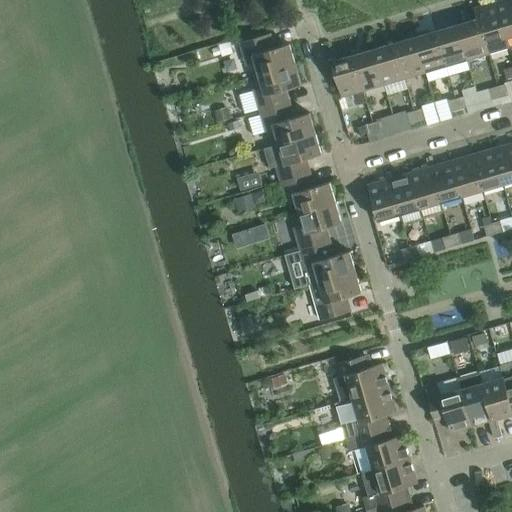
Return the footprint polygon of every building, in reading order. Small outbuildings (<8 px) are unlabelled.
[(511,0),(503,0),(496,2),(506,38),(511,36),(511,0)] [(496,2),(474,9),(477,19),(478,19),(485,44),(486,44),(489,54),(509,48),(506,38),(496,2)] [(477,19),(457,25),(467,61),(488,54),(489,54),(486,44),(485,44),(478,19),(477,19)] [(457,25),(436,31),(447,67),(467,61),(457,25)] [(436,31),(416,37),(426,73),(447,67),(436,31)] [(256,63),(259,75),(295,64),(289,44),(275,48),(270,34),(240,42),(247,66),(256,63)] [(416,37),(395,43),(405,79),(426,73),(416,37)] [(229,42),(219,45),(222,56),(233,53),(229,42)] [(395,43),(374,49),(384,85),(405,79),(395,43)] [(374,49),(354,55),(364,91),(384,85),(374,49)] [(354,55),(332,62),(342,97),(364,91),(354,55)] [(295,64),(259,75),(263,87),(254,89),(261,112),(291,103),(286,89),(302,85),(295,64)] [(506,84),(498,87),(501,98),(509,95),(506,84)] [(501,98),(498,87),(490,89),(493,100),(501,98)] [(509,95),(501,98),(503,105),(511,102),(509,95)] [(464,97),(456,99),(459,110),(467,108),(464,97)] [(459,110),(456,99),(448,101),(451,112),(459,110)] [(291,103),(261,112),(267,135),(276,132),(279,144),(316,133),(310,113),(295,117),(291,103)] [(422,109),(414,111),(418,122),(426,120),(422,109)] [(229,111),(216,115),(218,122),(231,118),(229,111)] [(418,122),(414,111),(406,113),(410,124),(418,122)] [(238,121),(228,124),(230,130),(240,128),(238,121)] [(381,121),(373,123),(376,134),(384,132),(381,121)] [(376,134),(373,123),(365,125),(368,137),(376,134)] [(384,132),(376,134),(378,140),(386,138),(384,132)] [(316,133),(279,144),(283,156),(274,159),(281,181),(311,172),(307,158),(322,154),(316,133)] [(511,143),(493,149),(503,184),(511,181),(511,143)] [(493,149),(472,155),(483,190),(503,184),(493,149)] [(472,155),(452,161),(462,196),(483,190),(472,155)] [(452,161),(431,167),(441,202),(462,196),(452,161)] [(431,167),(410,173),(420,208),(441,202),(431,167)] [(311,172),(281,181),(287,204),(296,201),(300,213),(336,203),(330,182),(315,186),(311,172)] [(410,173),(389,179),(400,215),(420,208),(410,173)] [(400,215),(389,179),(368,185),(378,221),(400,215)] [(266,189),(252,193),(255,202),(256,204),(265,201),(268,196),(266,189)] [(252,193),(235,199),(237,207),(255,202),(252,193)] [(336,203),(300,213),(303,225),(294,228),(301,251),(331,242),(327,228),(342,223),(336,203)] [(500,221),(492,223),(495,234),(503,232),(500,221)] [(265,223),(232,234),(237,248),(270,238),(265,223)] [(495,234),(492,223),(484,226),(487,237),(495,234)] [(459,233),(451,235),(454,246),(462,244),(459,233)] [(454,246),(451,235),(443,238),(446,249),(454,246)] [(331,242),(301,251),(311,285),(356,272),(350,251),(335,256),(331,242)] [(417,245),(409,247),(412,259),(420,256),(417,245)] [(412,259),(409,247),(401,250),(404,261),(412,259)] [(356,272),(311,285),(321,320),(351,311),(347,297),(363,292),(356,272)] [(258,291),(245,295),(248,302),(260,298),(258,291)] [(485,332),(472,336),(475,345),(488,342),(485,332)] [(466,337),(450,341),(454,354),(470,349),(466,337)] [(423,348),(414,351),(417,363),(426,360),(423,348)] [(340,377),(335,378),(341,402),(353,398),(390,388),(383,363),(368,368),(364,356),(336,364),(340,377)] [(511,361),(500,366),(503,377),(511,406),(511,361)] [(458,378),(462,389),(473,426),(489,421),(488,418),(492,416),(482,383),(483,383),(479,372),(458,378)] [(284,375),(273,378),(275,386),(286,383),(284,375)] [(511,406),(503,377),(483,383),(482,383),(492,416),(488,418),(489,421),(491,428),(499,426),(497,419),(511,414),(511,406)] [(473,426),(462,389),(458,378),(437,383),(439,389),(427,393),(435,421),(447,418),(451,432),(473,426)] [(341,402),(335,403),(346,440),(357,436),(385,428),(382,416),(397,412),(390,388),(353,398),(341,402)] [(494,438),(502,436),(499,426),(491,428),(494,438)] [(357,436),(346,440),(349,452),(355,450),(362,473),(411,459),(404,435),(389,439),(385,428),(357,436)] [(314,448),(293,454),(295,462),(309,458),(308,455),(315,453),(314,448)] [(411,459),(362,473),(369,496),(363,498),(367,510),(406,499),(403,487),(418,483),(411,459)] [(406,499),(367,510),(366,511),(426,511),(424,506),(410,510),(406,499)]
